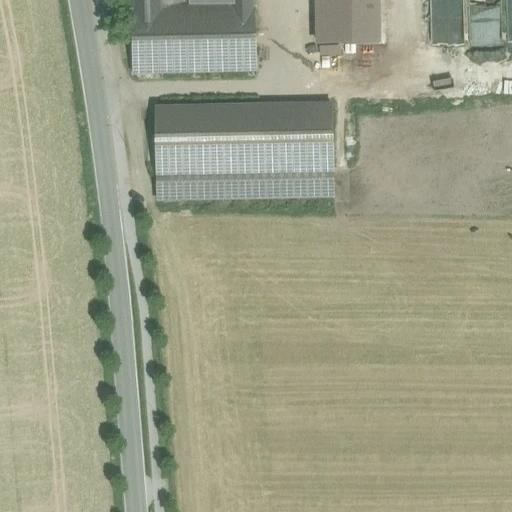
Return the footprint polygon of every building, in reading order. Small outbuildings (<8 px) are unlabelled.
[(181,0),(131,0),(131,9),(181,6),(181,0)] [(377,0),(317,0),(318,47),(379,45),(377,0)] [(461,44),(461,0),(430,0),(431,44),(461,44)] [(256,74),(254,3),(230,4),(187,5),(181,6),(131,9),(133,76),(256,74)] [(330,108),(155,112),(157,201),(333,198),(330,108)]
